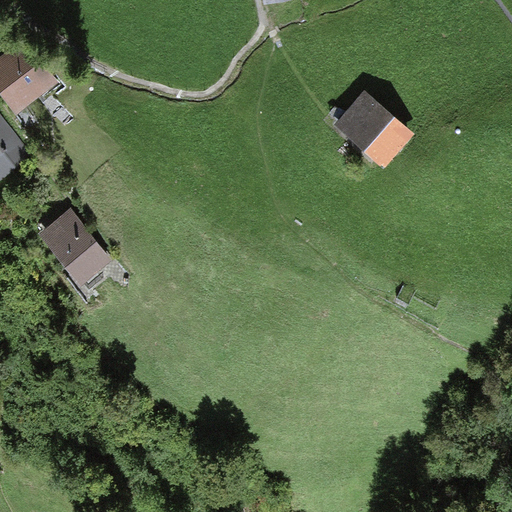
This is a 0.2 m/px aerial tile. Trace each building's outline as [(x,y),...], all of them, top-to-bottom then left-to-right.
[(0,59),(0,72),(22,104),(52,83),(23,43),(0,59)] [(365,92),(339,120),(383,160),(408,131),(365,92)] [(0,172),(27,152),(0,116),(0,172)] [(68,224),(53,236),(83,275),(107,257),(72,212),(64,219),(68,224)] [(416,290),(404,283),(397,297),(409,303),(416,290)]
